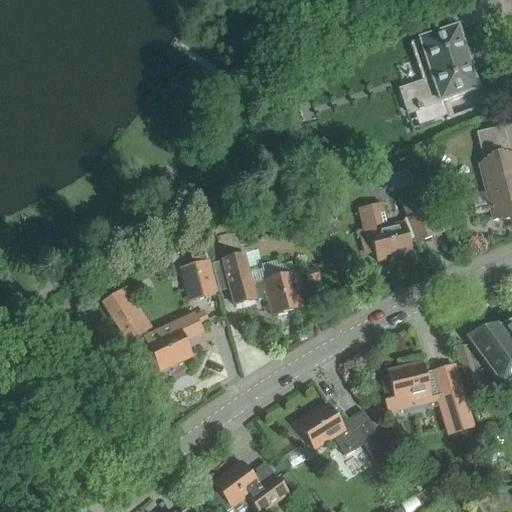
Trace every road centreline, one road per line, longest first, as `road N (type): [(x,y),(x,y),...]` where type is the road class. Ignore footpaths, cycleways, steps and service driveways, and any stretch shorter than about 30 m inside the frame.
road 1 (tertiary): [(103,511),(210,426),(333,346),(511,265)]
road 2 (unclassified): [(0,378),(41,459),(85,511)]
